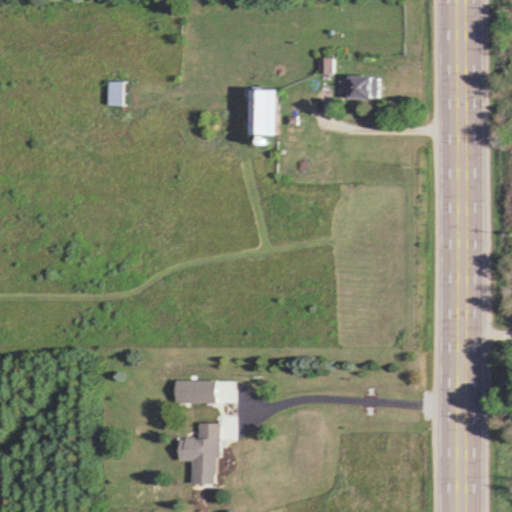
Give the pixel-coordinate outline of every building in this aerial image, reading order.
[(351,99),(379,99),(379,76),(351,76),(351,99)] [(127,81),(110,81),(110,106),(127,106),(127,81)] [(279,90),(252,90),(252,136),(279,136),(279,90)] [(188,401),(216,401),(216,379),(188,379),(188,401)] [(194,436),(194,482),(220,482),(220,421),(199,421),(199,436),(194,436)]
